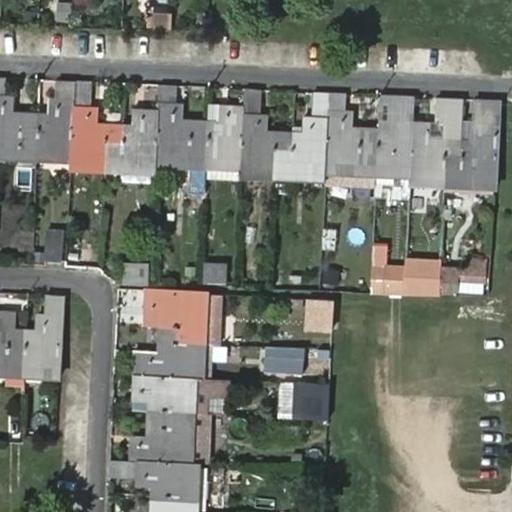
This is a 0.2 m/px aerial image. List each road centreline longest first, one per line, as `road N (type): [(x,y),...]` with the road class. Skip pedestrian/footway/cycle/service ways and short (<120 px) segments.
road 1 (residential): [(511,89),(0,62)]
road 2 (residential): [(97,511),(107,306),(93,280),(0,276)]
